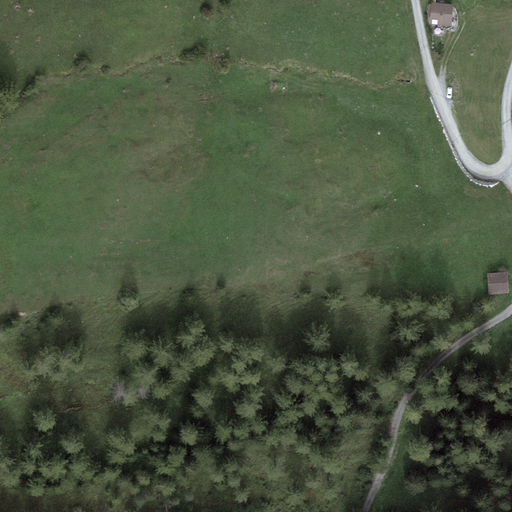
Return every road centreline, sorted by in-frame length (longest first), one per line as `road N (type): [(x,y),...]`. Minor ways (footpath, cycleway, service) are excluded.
road 1 (unclassified): [(511,78),(507,161),(496,171),(473,166),(431,81),(414,0)]
road 2 (track): [(511,304),(420,378),(361,511)]
